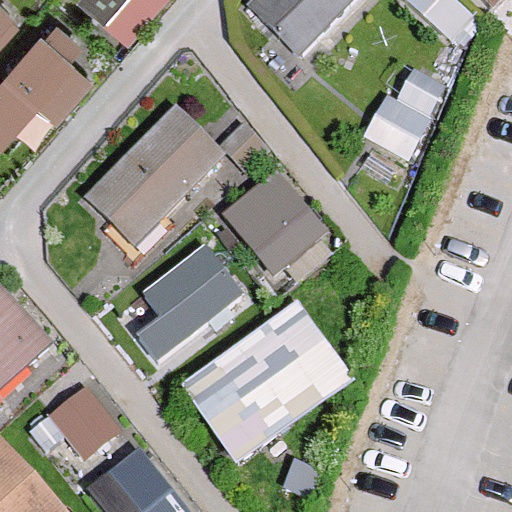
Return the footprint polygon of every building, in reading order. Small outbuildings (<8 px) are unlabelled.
[(0,0),(0,37),(21,14),(5,0),(0,0)] [(85,0),(127,38),(162,0),(85,0)] [(302,60),(357,0),(253,0),(246,8),(302,60)] [(457,46),(479,19),(454,0),(398,0),(457,46)] [(480,0),(494,12),(504,0),(480,0)] [(0,142),(12,153),(89,69),(43,26),(0,72),(0,142)] [(403,67),(372,143),(416,161),(446,84),(403,67)] [(177,105),(85,198),(134,247),(226,153),(177,105)] [(269,277),(328,236),(283,172),(224,213),(269,277)] [(156,361),(248,305),(212,247),(142,289),(162,322),(140,335),(156,361)] [(0,408),(60,352),(0,287),(0,408)] [(298,303),(182,391),(240,467),(356,379),(298,303)] [(80,459),(121,440),(97,386),(55,405),(80,459)] [(70,511),(0,438),(0,511),(70,511)] [(88,491),(103,511),(187,511),(145,451),(88,491)]
